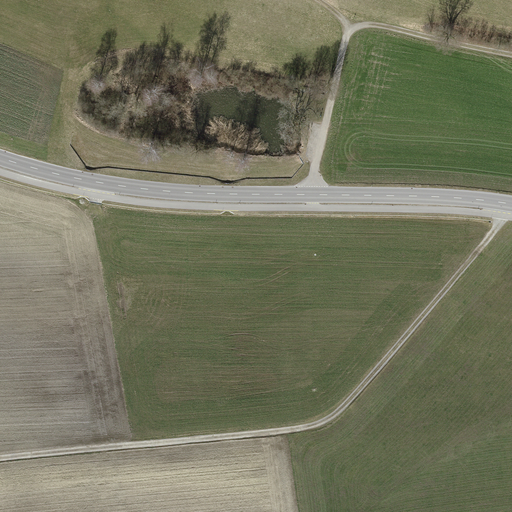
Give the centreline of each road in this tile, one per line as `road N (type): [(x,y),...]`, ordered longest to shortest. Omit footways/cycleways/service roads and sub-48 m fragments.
road 1 (track): [(511,214),(323,422),(0,461)]
road 2 (tertiary): [(511,205),(127,192),(0,160)]
road 3 (track): [(511,55),(373,25),(348,33)]
road 4 (track): [(308,195),(348,33)]
